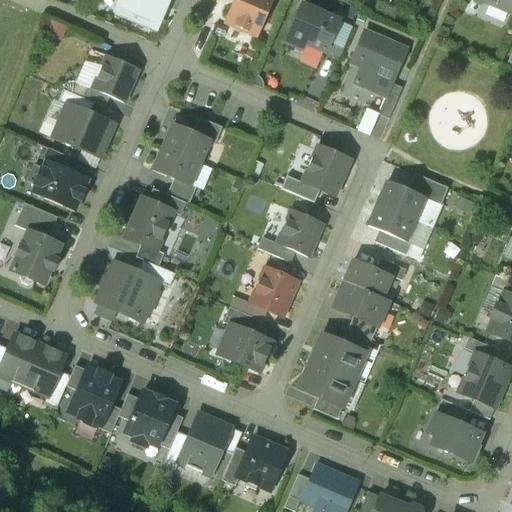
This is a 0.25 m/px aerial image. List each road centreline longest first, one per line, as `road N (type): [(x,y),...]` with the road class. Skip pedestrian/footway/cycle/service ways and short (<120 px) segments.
road 1 (residential): [(257,414),(354,210),(368,160),(334,131),(174,58)]
road 2 (residential): [(60,324),(174,58)]
road 3 (residential): [(257,414),(468,508)]
road 4 (residential): [(60,324),(257,414)]
